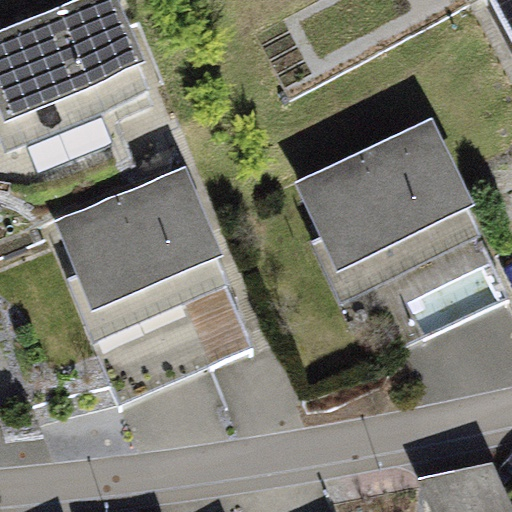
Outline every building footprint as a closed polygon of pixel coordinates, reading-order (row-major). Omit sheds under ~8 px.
[(112,0),(99,0),(0,39),(0,120),(23,177),(104,147),(93,121),(154,95),(112,0)] [(511,0),(469,0),(511,85),(511,0)] [(425,140),(290,202),(331,293),(467,232),(425,140)] [(184,196),(49,244),(82,338),(217,290),(184,196)] [(331,336),(281,357),(302,405),(351,383),(331,336)] [(498,511),(491,495),(412,503),(416,511),(498,511)]
